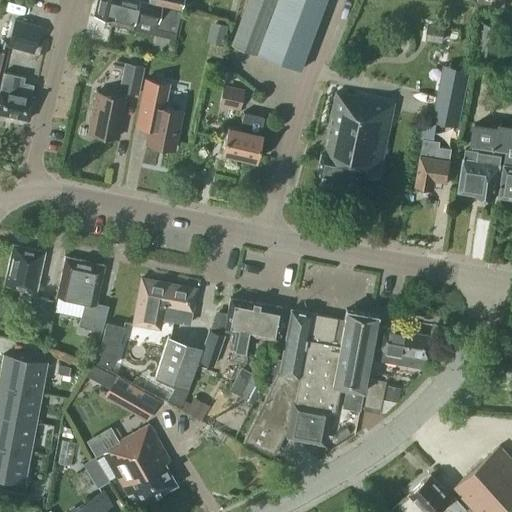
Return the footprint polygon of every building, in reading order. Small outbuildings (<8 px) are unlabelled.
[(176,33),(181,11),(139,1),(139,0),(137,0),(96,0),(94,14),(113,19),(111,24),(133,29),(136,17),(157,22),(156,28),(176,33)] [(183,0),(148,0),(148,1),(181,9),(183,0)] [(327,0),(249,0),(233,44),(302,69),(327,0)] [(7,43),(7,46),(33,53),(41,25),(14,18),(7,43)] [(224,45),(229,25),(212,21),(207,41),(224,45)] [(496,56),(501,24),(482,21),(477,53),(496,56)] [(442,40),(444,27),(429,25),(427,38),(442,40)] [(144,66),(124,62),(118,90),(138,94),(144,66)] [(0,113),(28,119),(33,96),(31,95),(33,84),(23,82),(25,76),(4,72),(0,88),(0,113)] [(468,77),(443,72),(433,120),(458,125),(468,77)] [(169,84),(146,79),(136,125),(150,128),(147,144),(173,149),(181,111),(164,107),(169,84)] [(244,89),(222,84),(218,105),(239,110),(244,89)] [(379,178),(395,103),(337,91),(327,138),(330,138),(327,153),(323,152),(317,180),(358,189),(361,174),(379,178)] [(117,138),(125,97),(97,92),(89,132),(117,138)] [(256,160),(262,134),(260,134),(264,117),(243,112),(239,129),(227,126),(221,152),(256,160)] [(437,123),(421,121),(419,134),(435,136),(437,123)] [(511,125),(500,124),(499,127),(475,123),(472,144),(507,149),(500,195),(511,197),(511,125)] [(450,159),(452,147),(440,145),(441,140),(424,137),(423,143),(421,154),(416,184),(434,187),(435,185),(443,186),(444,181),(447,181),(451,159),(450,159)] [(496,196),(502,155),(480,152),(480,150),(466,148),(465,157),(464,157),(459,190),(478,193),(477,194),(496,196)] [(35,292),(44,252),(13,245),(4,284),(35,292)] [(101,332),(107,307),(95,304),(104,265),(65,256),(57,294),(85,301),(78,326),(101,332)] [(189,323),(196,288),(141,278),(133,323),(159,328),(161,318),(189,323)] [(52,300),(37,297),(31,325),(46,329),(52,300)] [(249,324),(253,302),(230,297),(224,329),(236,331),(231,359),(244,362),(249,334),(251,324),(249,324)] [(277,339),(283,308),(253,302),(249,324),(251,324),(249,334),(277,339)] [(335,411),(340,385),(347,386),(343,407),(359,410),(377,315),(346,309),(344,319),(291,309),(281,359),(269,357),(265,378),(273,380),(243,441),(273,455),(284,434),(322,442),(328,410),(335,411)] [(113,366),(123,327),(106,322),(96,361),(113,366)] [(406,354),(410,331),(381,326),(375,358),(399,363),(399,362),(400,353),(406,354)] [(199,359),(213,365),(224,335),(209,330),(199,359)] [(428,358),(432,335),(410,331),(406,354),(400,353),(399,362),(422,367),(423,361),(427,362),(427,358),(428,358)] [(154,377),(187,389),(201,347),(168,336),(154,377)] [(3,354),(0,369),(0,384),(40,392),(46,362),(3,354)] [(58,365),(56,373),(68,376),(70,368),(58,365)] [(264,379),(251,373),(240,367),(229,389),(240,395),(252,401),(264,379)] [(116,374),(104,394),(147,420),(159,398),(116,374)] [(363,411),(379,414),(385,380),(369,377),(363,411)] [(0,384),(0,415),(35,422),(40,392),(0,384)] [(400,388),(386,385),(383,399),(397,402),(400,388)] [(0,415),(0,446),(29,452),(35,422),(0,415)] [(139,504),(176,484),(164,463),(170,460),(149,423),(118,441),(119,443),(103,452),(128,496),(133,493),(139,504)] [(502,511),(511,503),(511,457),(500,444),(454,487),(476,511),(502,511)] [(0,446),(0,477),(24,482),(29,452),(0,446)] [(97,487),(109,480),(94,456),(83,464),(97,487)] [(449,511),(462,511),(466,508),(455,496),(446,486),(444,488),(431,474),(410,492),(427,511),(437,511),(444,506),(449,511)] [(98,511),(109,504),(101,492),(69,511),(98,511)]
